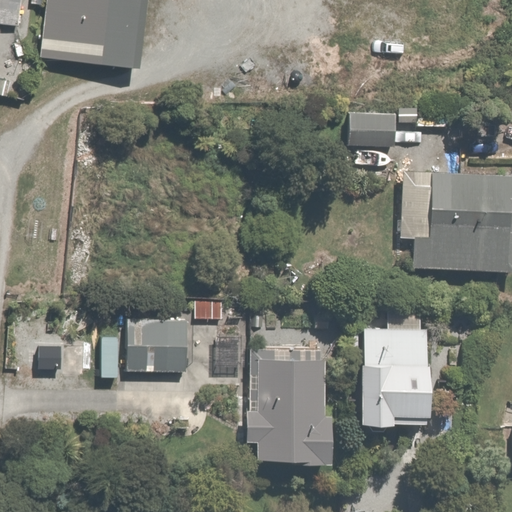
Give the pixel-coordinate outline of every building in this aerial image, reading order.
[(0,0),(0,24),(15,27),(18,6),(11,5),(12,0),(0,0)] [(50,0),(46,60),(139,67),(144,0),(50,0)] [(363,107),(352,107),(352,145),(383,144),(382,113),(363,113),(363,107)] [(447,169),(403,169),(403,238),(415,238),(415,271),(511,271),(511,174),(447,174),(447,169)] [(226,299),(196,299),(196,320),(226,320),(226,299)] [(69,341),(65,341),(65,379),(71,379),(71,382),(96,382),(96,303),(70,303),(69,341)] [(191,317),(128,316),(127,372),(191,372),(191,317)] [(430,328),(352,328),(351,360),(365,360),(365,437),(386,437),(386,452),(417,452),(417,444),(425,444),(425,440),(435,440),(435,368),(430,368),(430,328)] [(321,350),(268,350),(268,354),(258,354),(258,410),(249,410),(249,445),(259,445),(259,462),(313,462),(313,469),(338,469),(338,415),(332,415),(332,371),(324,371),(324,360),(321,360),(321,350)] [(481,371),(451,372),(452,388),(482,387),(481,371)]
